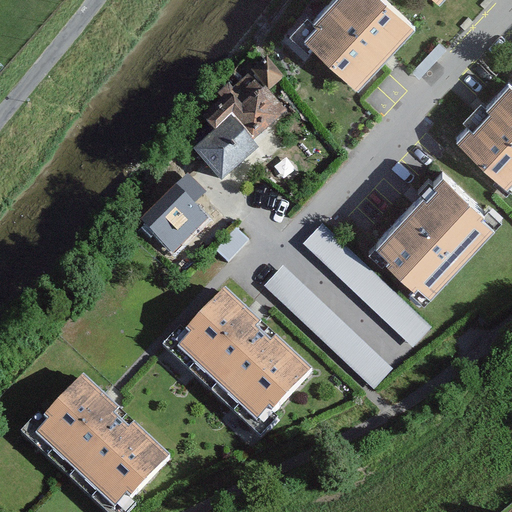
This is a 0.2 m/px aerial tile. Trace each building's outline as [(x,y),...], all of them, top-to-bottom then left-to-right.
[(413,31),(378,0),(336,0),(314,25),(319,29),(305,45),(355,91),(367,78),(363,74),(383,52),(389,58),(413,31)] [(282,83),(266,64),(251,77),(268,96),(282,83)] [(209,145),(189,163),(216,194),(252,161),(247,155),(283,123),(247,82),(227,99),(222,93),(216,98),(222,105),(194,129),(209,145)] [(511,88),(510,87),(488,111),(494,117),(475,137),(469,132),(457,145),(500,184),(511,172),(511,173),(511,88)] [(442,175),(376,248),(430,297),(496,224),(442,175)] [(172,250),(204,220),(177,191),(145,221),(172,250)] [(432,327),(323,224),(303,244),(413,348),(432,327)] [(241,229),(221,250),(230,258),(249,236),(241,229)] [(394,368),(282,266),(263,287),(375,389),(394,368)] [(313,374),(230,294),(177,348),(261,428),(313,374)] [(120,511),(170,459),(85,377),(35,429),(120,511)]
